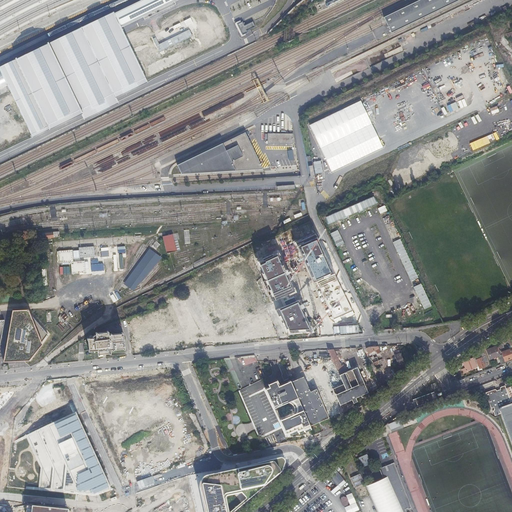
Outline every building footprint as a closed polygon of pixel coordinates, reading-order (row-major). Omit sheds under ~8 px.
[(141,0),(114,13),(120,27),(176,0),(141,0)] [(423,0),(387,17),(385,21),(394,33),(463,0),(423,0)] [(82,27),(115,97),(147,82),(120,27),(114,13),(113,12),(82,27)] [(82,27),(47,43),(81,113),(84,118),(118,102),(115,97),(82,27)] [(0,66),(0,70),(32,137),(81,113),(47,43),(0,66)] [(361,101),(310,125),(321,148),(372,124),(361,101)] [(372,124),(321,148),(332,171),(383,147),(372,124)] [(247,134),(179,167),(183,174),(264,169),(247,134)] [(293,135),(269,134),(269,143),(293,144),(293,135)] [(172,234),(162,237),(166,253),(176,251),(172,234)] [(317,237),(297,245),(313,282),(316,281),(334,273),(317,237)] [(140,245),(136,242),(127,259),(132,261),(140,245)] [(112,258),(122,258),(126,257),(125,246),(100,248),(101,259),(103,259),(112,258)] [(78,248),(79,258),(95,257),(94,247),(78,248)] [(71,273),(85,272),(84,261),(72,262),(72,250),(58,251),(59,262),(70,262),(71,273)] [(294,291),(277,252),(258,260),(266,279),(262,281),(271,301),(281,296),(292,292),(294,291)] [(123,269),(122,258),(112,258),(113,270),(123,269)] [(103,259),(101,259),(90,261),(91,272),(104,271),(103,259)] [(334,273),(316,281),(335,322),(355,315),(334,273)] [(292,292),(281,296),(285,305),(295,301),(292,292)] [(313,332),(298,299),(295,301),(285,305),(275,310),(286,334),(313,332)] [(28,311),(12,312),(3,362),(29,361),(49,335),(28,311)] [(123,347),(124,347),(123,331),(121,331),(122,332),(112,333),(112,332),(110,332),(110,333),(109,333),(108,330),(107,330),(97,331),(95,331),(96,336),(87,337),(87,338),(88,338),(89,348),(88,348),(88,350),(97,349),(97,353),(99,353),(99,352),(109,351),(109,352),(111,352),(110,348),(112,348),(112,349),(114,349),(114,348),(123,347)] [(500,350),(504,360),(511,357),(511,354),(510,348),(505,350),(502,343),(498,344),(500,350)] [(501,363),(505,362),(504,360),(500,350),(499,351),(498,346),(496,346),(496,345),(486,349),(489,358),(498,355),(499,356),(498,357),(501,363)] [(481,367),(485,365),(484,363),(480,353),(474,356),(475,357),(478,365),(479,368),(481,367)] [(477,366),(473,357),(463,361),(467,370),(477,366)] [(329,417),(316,388),(310,391),(307,385),(303,375),(290,381),(292,385),(310,425),(317,422),(329,417)] [(308,430),(311,429),(310,425),(292,385),(290,381),(290,380),(279,384),(277,379),(268,383),(269,386),(265,388),(274,407),(289,400),(290,402),(291,402),(292,403),(293,403),(293,404),(294,405),(295,406),(295,408),(295,409),(295,410),(295,411),(294,412),(295,413),(280,420),(288,436),(298,432),(293,420),(302,416),(308,430)] [(499,409),(511,404),(510,403),(504,386),(502,387),(501,387),(501,388),(501,389),(497,391),(497,390),(496,389),(495,389),(486,393),(491,408),(494,407),(495,409),(494,410),(494,411),(494,412),(496,416),(499,415),(499,414),(501,413),(499,409)] [(434,391),(412,400),(415,407),(437,399),(434,391)] [(511,403),(511,404),(499,409),(501,413),(511,443),(511,403)] [(111,490),(76,413),(49,425),(36,430),(28,434),(42,467),(40,490),(51,491),(54,492),(67,493),(80,495),(92,496),(111,490)] [(305,432),(308,430),(302,416),(293,420),(298,432),(298,433),(304,431),(305,432)] [(401,419),(389,423),(391,427),(402,423),(401,419)] [(359,457),(363,467),(371,464),(371,463),(370,463),(367,455),(367,454),(359,457)] [(217,475),(207,478),(204,480),(202,482),(201,484),(201,487),(206,511),(225,511),(222,492),(234,490),(235,491),(236,491),(237,490),(238,489),(240,489),(240,491),(247,499),(248,500),(249,500),(282,473),(285,465),(285,462),(284,460),(283,460),(280,459),(236,470),(236,472),(227,475),(226,473),(225,473),(223,474),(223,476),(218,476),(217,475)] [(380,468),(384,477),(388,475),(404,511),(407,511),(406,508),(408,507),(409,508),(412,507),(409,501),(407,497),(408,497),(406,491),(405,492),(404,488),(402,482),(401,482),(400,478),(401,478),(395,462),(387,465),(389,469),(387,470),(386,465),(380,468)] [(355,488),(366,483),(361,473),(351,478),(355,488)] [(384,477),(367,485),(379,511),(404,511),(388,475),(384,477)]
